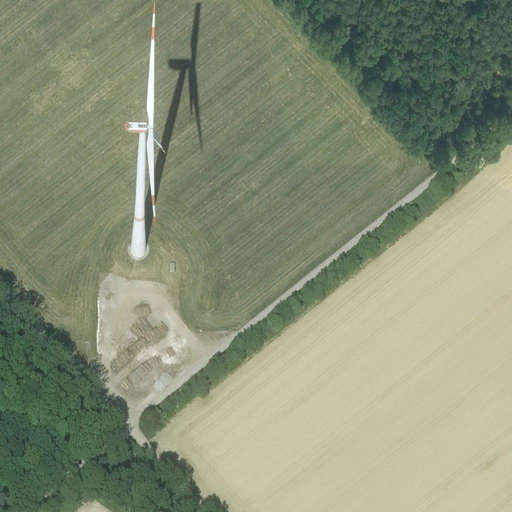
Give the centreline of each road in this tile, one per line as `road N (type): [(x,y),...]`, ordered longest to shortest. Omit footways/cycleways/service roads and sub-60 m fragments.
road 1 (track): [(511,113),(134,423)]
road 2 (track): [(134,423),(0,275)]
road 3 (track): [(134,423),(24,511)]
